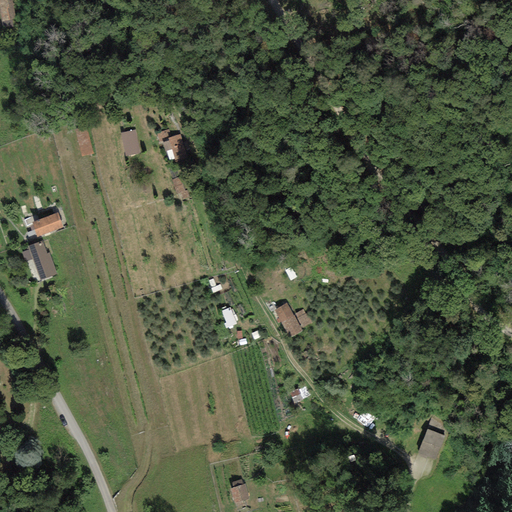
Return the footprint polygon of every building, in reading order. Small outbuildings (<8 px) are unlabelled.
[(4,0),(0,1),(0,8),(4,24),(18,21),(12,0),(4,0)] [(86,127),(75,130),(82,156),(93,154),(86,127)] [(169,130),(156,134),(159,143),(162,142),(165,152),(171,150),(176,163),(188,159),(185,152),(190,151),(187,142),(182,143),(180,136),(172,138),(169,130)] [(135,131),(122,134),(126,157),(140,153),(135,131)] [(180,178),(170,181),(176,196),(180,194),(182,201),(189,199),(187,191),(185,192),(180,178)] [(58,214),(31,225),(37,239),(63,228),(58,214)] [(41,283),(58,276),(49,253),(47,254),(42,242),(27,248),(28,251),(22,253),(25,263),(32,260),(41,283)] [(286,305),(275,311),(290,339),(302,332),(286,305)] [(236,325),(230,308),(221,312),(226,324),(224,325),(226,329),(236,325)] [(303,310),(295,314),(302,329),(312,323),(307,314),(305,314),(303,310)] [(298,388),(290,391),(294,402),(302,399),(298,388)] [(446,434),(427,427),(418,451),(436,459),(446,434)] [(245,483),(230,487),(234,502),(249,498),(245,483)]
